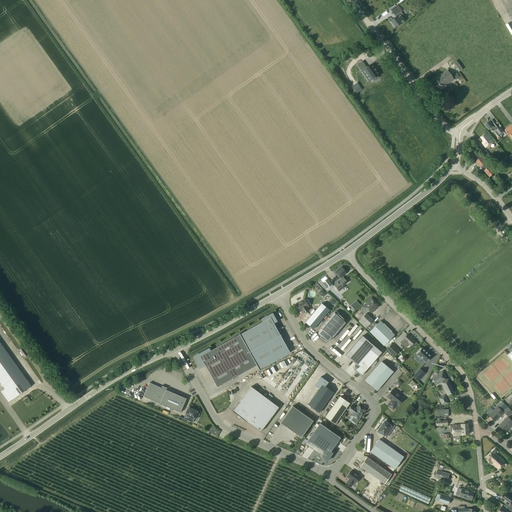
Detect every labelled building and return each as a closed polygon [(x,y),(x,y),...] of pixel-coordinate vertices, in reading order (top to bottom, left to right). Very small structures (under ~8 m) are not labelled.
[(391,21),(394,24),(393,25),(394,27),(395,26),(396,27),(404,21),(401,16),(403,14),(401,12),(402,11),(400,8),(399,8),(397,5),(396,6),(390,10),(395,16),(396,17),(391,21)] [(365,70),(369,75),(372,80),(373,79),(374,81),(379,78),(378,76),(378,75),(375,71),(371,64),(367,68),(362,61),(357,65),(362,72),(365,70)] [(432,81),(439,91),(441,94),(445,92),(442,88),(445,86),(454,79),(447,70),(439,76),(438,76),(432,81)] [(498,128),(492,120),(490,121),(485,125),(488,130),(489,130),(491,128),(493,131),(498,128)] [(480,137),(481,138),(479,139),(486,148),(495,141),(494,140),(488,132),(487,133),(486,134),(485,133),(480,137)] [(475,156),(478,159),(476,162),(481,168),(484,172),(485,171),(490,177),(495,173),(488,165),(490,163),(484,155),(481,151),(475,156)] [(342,268),(336,272),(340,277),(341,278),(333,285),(339,292),(344,287),(343,286),(347,282),(342,276),(346,273),(342,268)] [(332,284),(327,278),(322,282),(321,280),(317,282),(325,289),(327,288),(332,284)] [(371,298),(362,307),(365,311),(368,308),(372,313),(379,306),(371,298)] [(309,308),(305,301),(296,306),(300,313),(302,311),(304,315),(309,311),(308,308),(309,308)] [(351,306),(354,310),(360,305),(356,301),(351,306)] [(330,311),(322,304),(306,324),(314,330),(330,311)] [(366,313),(358,321),(365,328),(366,328),(384,346),(394,335),(380,321),(377,325),(373,321),(373,320),(366,313)] [(345,323),(335,314),(319,333),(323,337),(322,338),(324,340),(325,339),(329,342),(345,323)] [(240,334),(260,371),(261,371),(260,370),(291,354),(281,336),(282,336),(282,335),(281,336),(274,323),(276,322),(272,316),(268,318),(269,318),(263,321),(264,322),(241,335),(240,334)] [(342,341),(350,332),(345,327),(337,337),(342,341)] [(343,342),(347,345),(355,336),(351,333),(343,342)] [(218,388),(236,378),(257,366),(260,372),(260,371),(240,334),(240,335),(210,352),(209,351),(196,358),(201,367),(205,365),(218,388)] [(403,339),(404,340),(401,343),(405,347),(409,344),(411,346),(415,341),(407,335),(403,339)] [(351,351),(354,347),(356,349),(361,342),(357,339),(349,349),(351,351)] [(0,382),(5,389),(1,392),(9,402),(31,386),(0,343),(0,382)] [(399,351),(392,344),(386,349),(394,356),(399,351)] [(432,356),(422,347),(417,353),(426,362),(432,356)] [(378,357),(371,350),(357,366),(359,368),(355,371),(362,376),(378,357)] [(338,363),(340,361),(329,353),(327,356),(338,363)] [(377,391),(393,372),(382,362),(365,381),(377,391)] [(425,372),(421,368),(414,375),(418,380),(425,372)] [(436,385),(441,383),(447,380),(443,371),(437,373),(437,372),(432,374),(433,377),(432,378),(436,385)] [(447,380),(441,383),(447,396),(454,392),(448,379),(447,380)] [(181,413),(187,399),(167,391),(168,389),(163,386),(163,387),(162,389),(150,383),(144,397),(181,413)] [(334,393),(322,385),(308,405),(319,413),(334,393)] [(261,432),(279,408),(252,387),(239,404),(233,412),(247,422),(248,422),(261,432)] [(397,406),(404,399),(393,390),(387,397),(392,402),(389,407),(393,411),(397,406)] [(439,398),(441,402),(437,404),(438,406),(442,405),(442,406),(448,403),(445,395),(439,398)] [(340,397),(325,418),(335,425),(350,404),(340,397)] [(507,406),(505,404),(503,401),(498,406),(503,410),(507,406)] [(348,411),(354,416),(351,420),(356,424),(365,411),(358,406),(356,409),(352,406),(348,411)] [(186,415),(195,419),(196,418),(198,419),(200,413),(198,412),(190,408),(190,407),(186,415)] [(314,421),(293,407),(282,424),(303,438),(314,421)] [(490,415),(496,421),(503,413),(497,407),(490,415)] [(511,424),(511,422),(508,418),(500,425),(506,431),(511,424)] [(389,435),(395,426),(391,424),(390,425),(385,422),(378,432),(378,433),(380,435),(381,434),(384,436),(386,433),(389,435)] [(325,460),(328,460),(333,453),(331,452),(341,438),(320,423),(305,444),(320,454),(319,456),(325,460)] [(450,426),(451,436),(461,435),(469,434),(468,424),(460,425),(450,426)] [(370,452),(395,469),(404,457),(379,439),(370,452)] [(490,464),(491,463),(498,469),(500,469),(501,469),(505,464),(504,463),(505,461),(496,453),(498,451),(495,449),(491,454),(486,460),(490,464)] [(360,467),(385,484),(392,474),(367,457),(360,467)] [(450,474),(441,471),(437,469),(435,476),(447,480),(450,474)] [(356,483),(360,477),(351,471),(347,477),(350,479),(347,483),(351,487),(355,483),(356,483)] [(498,477),(495,480),(502,486),(505,483),(498,477)] [(454,488),(452,495),(459,497),(471,500),(474,492),(462,488),(462,489),(458,488),(457,489),(454,488)] [(448,505),(450,498),(437,494),(434,500),(438,501),(448,505)] [(511,498),(505,494),(501,500),(506,503),(504,506),(508,509),(508,508),(511,510),(511,508),(511,503),(511,501),(511,498)]
